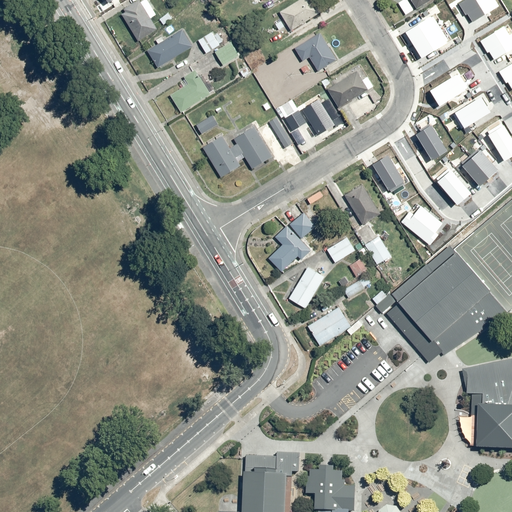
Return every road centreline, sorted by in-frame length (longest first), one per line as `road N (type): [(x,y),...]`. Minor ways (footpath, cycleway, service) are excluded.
road 1 (secondary): [(120,501),(269,363),(271,344),(258,316),(209,237)]
road 2 (secondary): [(209,237),(63,0)]
road 3 (residential): [(389,122),(209,237)]
road 4 (residential): [(511,174),(469,210),(449,212),(389,122)]
road 5 (residential): [(403,86),(470,57),(511,118)]
